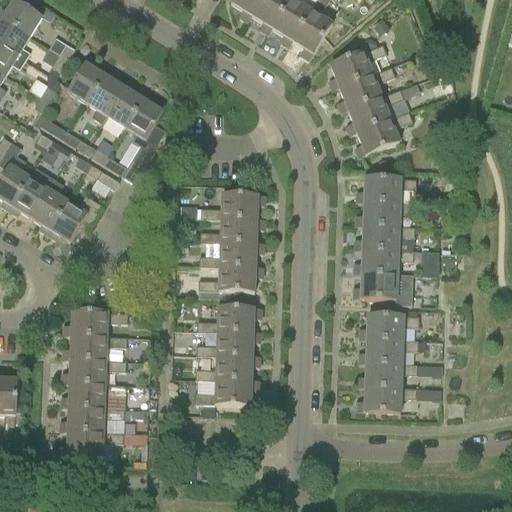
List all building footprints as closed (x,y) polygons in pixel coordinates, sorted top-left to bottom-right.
[(234,0),(230,7),(242,15),(238,21),(247,27),(251,20),(263,0),(234,0)] [(263,0),(251,20),(263,28),(259,34),(267,39),(271,33),(290,2),(286,0),(263,0)] [(290,0),(290,2),(271,33),(283,40),(279,46),(287,52),(291,45),(310,15),(299,8),(303,0),(290,0)] [(325,0),(319,0),(310,15),(291,45),(303,53),(299,59),(308,65),(331,28),(319,20),(330,3),(325,0)] [(1,13),(0,14),(0,23),(29,42),(42,22),(13,4),(6,16),(1,13)] [(22,53),(29,42),(0,23),(0,49),(25,65),(30,58),(22,53)] [(25,65),(0,49),(0,76),(6,80),(12,70),(20,75),(25,65)] [(59,60),(67,66),(74,54),(66,49),(59,60)] [(382,49),(362,58),(330,70),(335,84),(328,87),(332,96),(339,93),(371,80),(366,67),(386,59),(382,49)] [(55,84),(67,66),(59,60),(47,78),(55,84)] [(67,96),(87,108),(104,80),(107,75),(99,69),(96,75),(85,68),(67,96)] [(391,72),(371,80),(339,93),(344,106),(337,109),(341,118),(347,115),(380,102),(375,89),(395,81),(391,72)] [(107,75),(104,80),(87,108),(96,114),(91,121),(101,127),(106,120),(123,92),(112,85),(116,80),(107,75)] [(47,91),(40,102),(48,106),(60,87),(55,84),(47,78),(46,80),(47,91)] [(123,92),(106,120),(125,132),(142,104),(146,98),(138,93),(134,99),(123,92)] [(399,94),(380,102),(347,115),(352,128),(346,131),(349,140),(356,137),(389,124),(384,111),(403,104),(399,94)] [(125,132),(136,138),(131,146),(139,151),(131,164),(143,171),(155,152),(165,137),(154,130),(162,116),(151,109),(155,104),(146,98),(142,104),(125,132)] [(48,106),(40,102),(34,112),(41,117),(48,106)] [(408,116),(389,124),(356,137),(361,150),(354,153),(358,162),(398,147),(393,134),(412,126),(408,116)] [(40,130),(64,145),(69,137),(40,119),(33,130),(38,133),(40,130)] [(83,157),(88,149),(69,137),(64,145),(83,157)] [(36,146),(47,154),(52,145),(41,138),(36,146)] [(0,146),(0,155),(4,158),(11,146),(3,142),(0,146)] [(71,157),(52,145),(47,154),(66,165),(71,157)] [(0,184),(0,202),(4,204),(0,209),(0,210),(8,215),(29,182),(19,176),(25,166),(16,160),(21,153),(11,146),(4,158),(0,164),(0,170),(6,175),(0,184)] [(83,157),(102,169),(107,161),(88,149),(83,157)] [(102,169),(114,176),(119,168),(107,161),(102,169)] [(74,170),(84,177),(90,168),(79,162),(74,170)] [(119,187),(90,168),(84,177),(113,195),(119,187)] [(20,214),(31,221),(54,184),(35,172),(29,182),(8,215),(16,220),(20,214)] [(415,183),(399,183),(364,182),(364,196),(355,196),(356,206),(364,207),(398,207),(399,194),(415,194),(415,183)] [(31,221),(42,228),(38,234),(46,239),(67,206),(57,199),(63,190),(54,184),(31,221)] [(200,213),(200,223),(256,224),(256,209),(264,209),(264,200),(220,199),(220,214),(200,213)] [(77,212),(67,206),(46,239),(54,244),(58,239),(70,246),(78,232),(87,237),(103,211),(85,200),(77,212)] [(415,208),(398,207),(364,207),(363,220),(355,220),(355,230),(363,230),(397,231),(398,218),(414,219),(415,208)] [(219,224),(219,238),(199,237),(199,246),(255,248),(256,235),(263,235),(263,224),(256,224),(200,223),(219,224)] [(414,232),(397,231),(363,230),(362,244),(354,244),(354,254),(362,255),(397,255),(397,242),(414,242),(414,232)] [(219,248),(218,262),(199,261),(198,270),(255,271),(255,258),(262,258),(263,248),(255,248),(199,246),(199,247),(219,248)] [(413,256),(397,255),(362,255),(361,269),(354,268),(353,279),(361,279),(396,279),(396,266),(413,266),(413,256)] [(197,295),(217,296),(254,296),(254,282),(262,282),(262,271),(255,271),(198,270),(198,272),(218,272),(218,286),(198,285),(197,295)] [(412,280),(396,279),(361,279),(361,292),(353,292),(353,303),(395,303),(395,290),(412,290),(412,280)] [(196,326),(196,335),(252,337),(252,323),(260,324),(260,313),(217,311),(217,326),(196,326)] [(387,314),(387,319),(366,318),(366,334),(359,334),(359,344),(365,344),(402,345),(402,331),(418,332),(418,321),(416,321),(416,315),(387,314)] [(127,318),(107,317),(72,316),(71,331),(64,331),(63,340),(106,341),(107,328),(127,329),(127,318)] [(216,337),(216,351),(196,350),(195,359),(251,360),(251,346),(259,347),(259,337),(252,337),(196,335),(196,337),(216,337)] [(126,342),(106,341),(63,340),(63,341),(71,341),(70,355),(63,355),(62,364),(106,365),(106,351),(126,352),(126,342)] [(401,369),(401,355),(417,356),(417,345),(402,345),(365,344),(365,358),(358,357),(357,367),(365,367),(401,369)] [(216,361),(215,374),(195,373),(195,383),(250,384),(251,370),(259,370),(258,360),(251,360),(195,359),(195,360),(216,361)] [(125,366),(106,365),(62,364),(70,365),(69,378),(62,378),(62,388),(105,389),(105,375),(125,376),(125,366)] [(416,369),(401,369),(365,367),(364,381),(357,381),(357,391),(364,391),(400,393),(401,379),(416,380),(416,369)] [(14,440),(15,419),(16,384),(2,383),(2,376),(0,376),(0,418),(4,419),(3,439),(14,440)] [(215,385),(214,398),(194,398),(193,409),(202,409),(202,421),(214,422),(214,409),(249,410),(250,394),(258,394),(258,384),(250,384),(195,383),(194,385),(215,385)] [(124,390),(105,389),(62,388),(62,389),(69,389),(68,402),(61,402),(61,412),(104,413),(104,399),(124,400),(124,390)] [(416,393),(400,393),(364,391),(363,405),(356,404),(356,416),(399,417),(400,403),(415,403),(416,393)] [(124,414),(104,413),(61,412),(61,413),(68,413),(67,427),(60,427),(60,436),(103,437),(103,423),(123,424),(124,414)] [(123,438),(103,437),(60,436),(60,437),(67,437),(67,450),(60,450),(59,460),(102,462),(102,447),(122,448),(123,438)]
